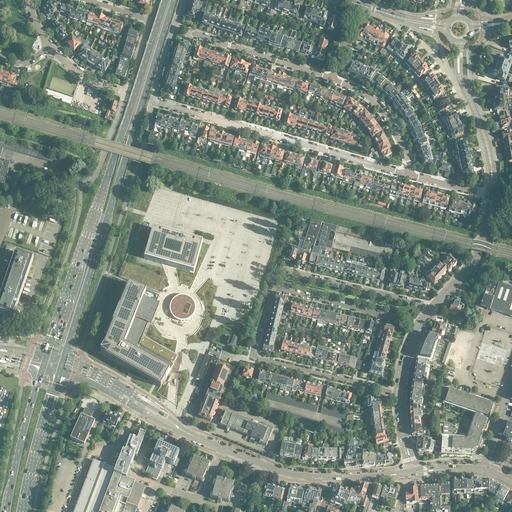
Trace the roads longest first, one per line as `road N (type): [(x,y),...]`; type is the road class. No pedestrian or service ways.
road 1 (primary): [(61,365),(175,0)]
road 2 (primary): [(165,0),(44,361)]
road 3 (residential): [(400,391),(258,357),(255,347),(275,288),(420,324)]
road 4 (residential): [(407,174),(155,100),(176,28)]
road 5 (secondary): [(221,448),(61,365)]
road 6 (residential): [(331,79),(176,28)]
road 7 (primary): [(44,361),(6,511)]
road 8 (primary): [(23,511),(61,365)]
road 9 (residential): [(289,271),(433,307)]
road 10 (unclassified): [(0,197),(79,185),(97,171),(109,140)]
road 11 (residential): [(407,174),(397,128),(363,92),(331,79)]
road 12 (secondary): [(433,307),(474,260),(490,194)]
road 13 (secondary): [(490,194),(485,140),(459,78)]
